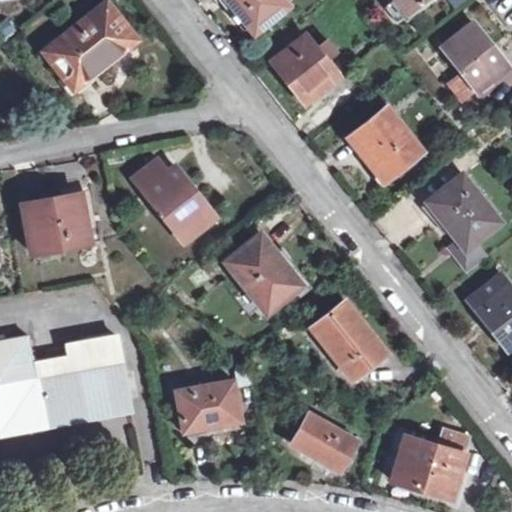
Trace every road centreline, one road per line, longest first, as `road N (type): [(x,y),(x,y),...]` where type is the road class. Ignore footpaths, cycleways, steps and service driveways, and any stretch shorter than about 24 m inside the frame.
road 1 (residential): [(251,110),(511,430)]
road 2 (residential): [(251,110),(0,155)]
road 3 (residential): [(162,0),(251,110)]
